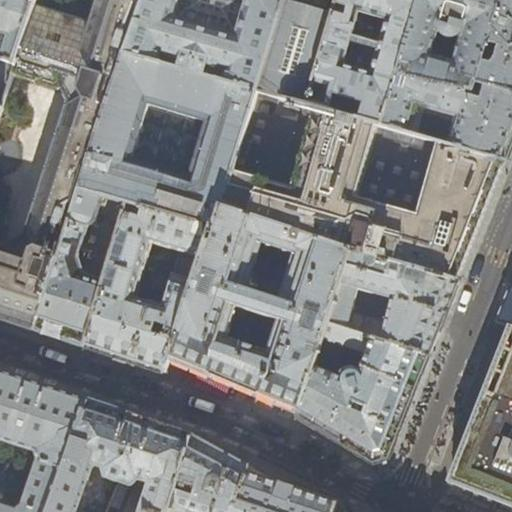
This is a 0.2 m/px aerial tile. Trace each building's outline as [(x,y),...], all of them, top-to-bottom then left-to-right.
[(0,318),(36,331),(126,55),(144,0),(101,0),(95,22),(37,3),(14,73),(19,74),(21,80),(31,83),(36,81),(38,86),(57,92),(64,88),(72,105),(67,108),(59,134),(62,140),(57,141),(49,166),(52,172),(47,174),(39,199),(42,204),(36,206),(28,232),(33,240),(20,246),(14,266),(0,261),(0,318)] [(0,0),(0,117),(14,73),(37,3),(37,0),(0,0)] [(337,1),(333,0),(144,0),(126,55),(257,93),(306,106),(307,100),(311,87),(337,1)] [(336,0),(337,1),(311,87),(325,91),(321,104),(307,100),(306,106),(383,127),(401,68),(420,0),(336,0)] [(420,0),(401,68),(476,89),(478,85),(501,0),(420,0)] [(511,0),(501,0),(478,85),(511,92),(511,0)] [(83,347),(85,347),(105,282),(85,277),(79,259),(89,227),(93,227),(95,225),(104,198),(129,206),(129,204),(206,226),(214,229),(217,229),(223,209),(257,93),(126,55),(36,331),(64,340),(64,341),(83,347)] [(511,144),(511,92),(478,85),(476,89),(401,68),(383,127),(408,134),(415,108),(454,119),(446,145),(505,162),(511,144)] [(490,194),(505,162),(446,145),(408,134),(383,127),(306,106),(257,93),(223,209),(353,252),(369,257),(378,260),(411,268),(415,269),(455,280),(466,249),(480,216),(490,194)] [(105,282),(85,347),(125,360),(165,374),(169,362),(211,240),(204,238),(206,226),(129,204),(129,206),(105,282)] [(211,240),(169,362),(179,366),(245,393),(299,415),(330,325),(345,282),(353,252),(223,209),(217,229),(214,229),(211,240)] [(378,260),(375,270),(366,267),(369,257),(353,252),(345,282),(330,325),(429,357),(445,316),(458,281),(455,280),(415,269),(411,280),(408,276),(411,268),(378,260)] [(497,321),(511,325),(511,285),(510,285),(497,321)] [(389,459),(409,406),(422,374),(429,358),(429,357),(330,325),(299,415),(297,418),(336,441),(375,464),(389,459)] [(511,325),(494,368),(460,457),(451,480),(454,481),(453,484),(499,502),(511,507),(511,325)] [(0,511),(49,511),(88,401),(44,386),(0,371),(0,511)] [(107,407),(88,401),(49,511),(79,511),(95,466),(108,470),(109,479),(123,484),(134,449),(121,444),(129,414),(107,407)] [(161,425),(129,414),(121,444),(134,449),(123,484),(136,489),(153,486),(144,511),(170,511),(192,435),(161,425)] [(265,478),(251,467),(250,467),(221,451),(192,435),(170,511),(333,511),(337,502),(321,497),(265,478)] [(343,511),(339,503),(337,502),(333,511),(343,511)]
